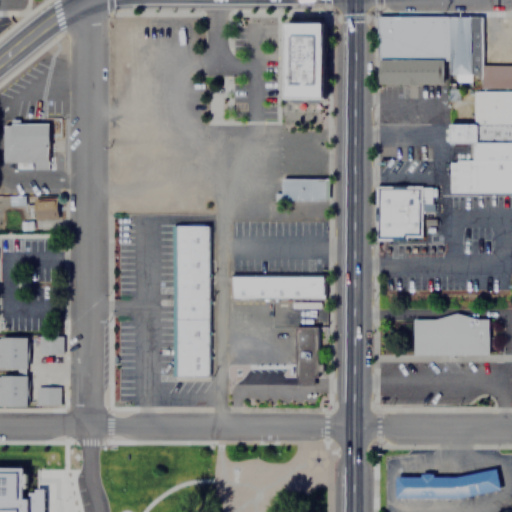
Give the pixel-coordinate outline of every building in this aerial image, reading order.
[(376,61),(376,17),(447,17),(447,61),(443,61),(377,61),(376,61)] [(447,17),(481,17),(481,64),(481,75),(478,75),(447,75),(447,61),(447,17)] [(325,25),(283,24),(283,100),(324,100),(325,25)] [(443,61),(443,83),(377,83),(377,61),(443,61)] [(511,91),(478,91),(478,75),(481,75),(481,64),(511,64),(511,91)] [(511,91),(511,124),(471,124),(472,102),(471,91),(478,91),(511,91)] [(1,124),(1,164),(31,164),(31,170),(48,170),(48,124),(1,124)] [(511,124),(511,144),(473,144),(448,144),(448,124),(471,124),(511,124)] [(511,144),(511,160),(473,160),(473,144),(511,144)] [(511,160),(511,193),(448,193),(448,163),(455,163),(455,160),(473,160),(511,160)] [(324,177),(279,177),(279,201),(324,201),(324,177)] [(402,234),(402,237),(398,237),(397,240),(375,240),(376,189),(398,189),(418,189),(417,235),(402,234)] [(56,198),(16,199),(17,221),(56,220),(56,198)] [(206,227),(207,375),(173,375),(172,227),(206,227)] [(231,276),(231,297),(322,297),(322,276),(231,276)] [(413,353),(413,317),(437,317),(458,314),(476,318),(488,318),(487,353),(413,353)] [(317,324),(294,324),(294,384),(317,384),(317,324)] [(37,352),(61,352),(61,334),(37,334),(37,352)] [(26,335),(0,335),(0,367),(26,367),(26,335)] [(0,373),(0,405),(26,405),(26,373),(0,373)] [(59,404),(59,385),(36,385),(36,404),(59,404)] [(0,511),(48,511),(49,489),(29,489),(29,466),(0,466),(0,486),(0,511)] [(457,497),(395,496),(395,475),(455,476),(495,468),(499,488),(457,497)]
